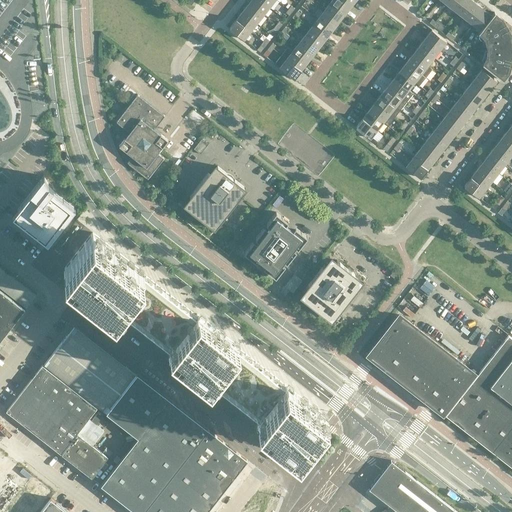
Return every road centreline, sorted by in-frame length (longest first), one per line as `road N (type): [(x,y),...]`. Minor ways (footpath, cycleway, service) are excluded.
road 1 (secondary): [(40,0),(59,122),(91,205),(364,427)]
road 2 (secondary): [(383,402),(159,225),(112,175),(90,120),(75,0)]
road 3 (residential): [(425,203),(393,240),(376,237),(181,87),(181,60),(226,0)]
road 4 (residential): [(396,10),(413,23),(345,111),(311,85),(377,0)]
road 5 (unclassified): [(271,458),(60,294)]
road 6 (secondary): [(511,501),(396,412)]
road 7 (residential): [(425,203),(511,93)]
road 8 (unclassified): [(0,436),(99,511)]
road 9 (secondary): [(377,437),(474,511)]
